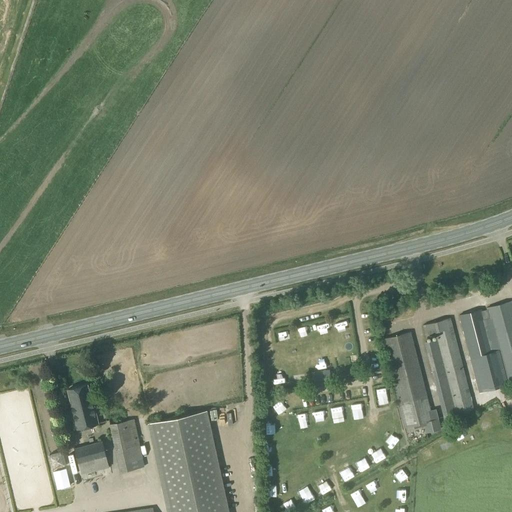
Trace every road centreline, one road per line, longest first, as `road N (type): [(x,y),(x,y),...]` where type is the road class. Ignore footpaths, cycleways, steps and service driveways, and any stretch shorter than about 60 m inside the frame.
road 1 (primary): [(0,347),(511,216)]
road 2 (track): [(80,508),(44,336)]
